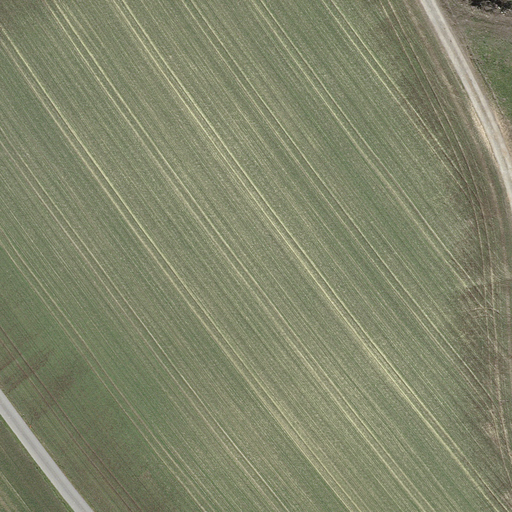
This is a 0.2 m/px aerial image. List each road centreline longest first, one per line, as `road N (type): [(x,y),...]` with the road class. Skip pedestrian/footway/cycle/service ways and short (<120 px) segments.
road 1 (track): [(431,0),(511,183)]
road 2 (unclassified): [(88,511),(0,398)]
